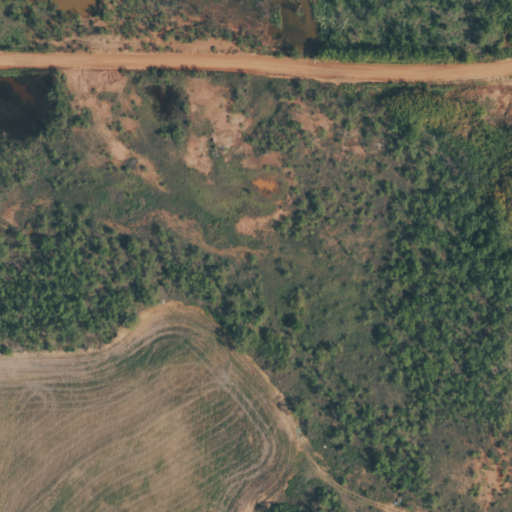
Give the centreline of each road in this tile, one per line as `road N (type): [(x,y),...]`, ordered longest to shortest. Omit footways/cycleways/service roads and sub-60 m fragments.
road 1 (residential): [(0,82),(308,86)]
road 2 (residential): [(511,87),(308,86)]
